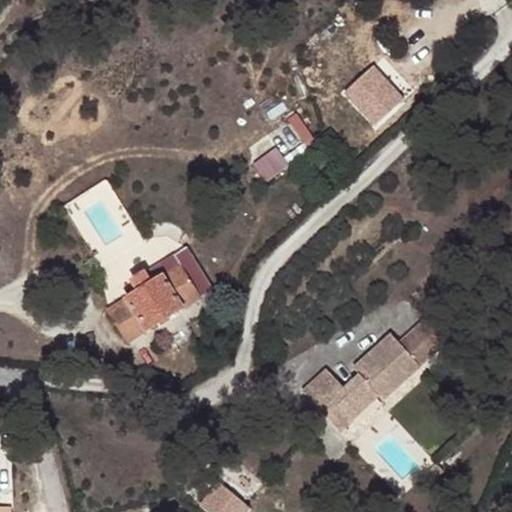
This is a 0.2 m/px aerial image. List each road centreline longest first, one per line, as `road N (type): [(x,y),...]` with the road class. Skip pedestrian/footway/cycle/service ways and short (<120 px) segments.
road 1 (residential): [(0,377),(203,397),(235,376),(255,282),(511,36)]
road 2 (unknown): [(22,380),(56,511)]
